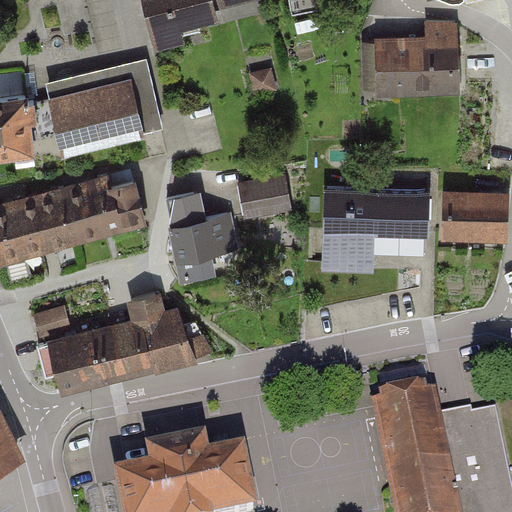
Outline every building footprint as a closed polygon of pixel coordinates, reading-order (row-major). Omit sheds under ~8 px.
[(143,0),(155,48),(184,41),(181,29),(216,20),(214,12),(261,1),(260,0),(143,0)] [(377,84),(461,82),(460,25),(427,26),(427,38),(376,39),(377,84)] [(148,60),(48,83),(64,151),(164,127),(148,60)] [(259,95),(278,92),(275,72),(256,75),(259,95)] [(25,75),(1,73),(0,82),(0,91),(24,93),(25,75)] [(27,97),(0,98),(0,162),(32,160),(27,97)] [(293,215),(287,175),(240,183),(247,223),(293,215)] [(107,176),(0,203),(0,261),(146,223),(135,179),(110,186),(107,176)] [(433,193),(327,190),(325,267),(375,268),(376,235),(431,237),(433,193)] [(445,240),(507,241),(508,194),(446,193),(445,240)] [(199,197),(169,202),(182,281),(212,276),(210,263),(226,260),(224,248),(237,246),(232,217),(203,221),(199,197)] [(50,339),(61,390),(197,361),(186,308),(165,313),(161,295),(131,301),(135,319),(75,332),(70,308),(37,315),(42,340),(50,339)] [(432,389),(372,401),(394,511),(511,511),(511,472),(498,405),(437,418),(432,389)] [(0,468),(25,455),(0,407),(0,468)] [(143,472),(109,479),(115,511),(249,511),(238,454),(204,461),(200,443),(140,455),(143,472)]
